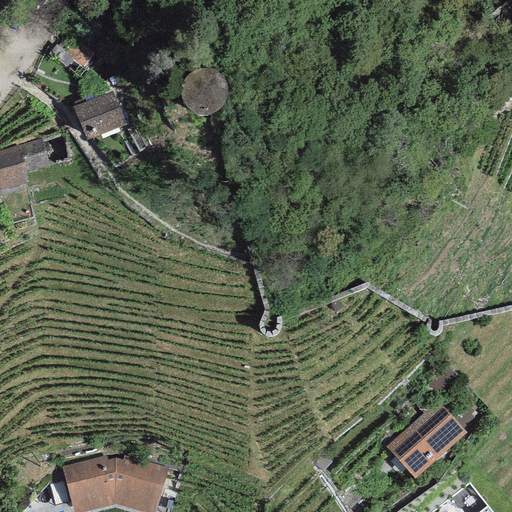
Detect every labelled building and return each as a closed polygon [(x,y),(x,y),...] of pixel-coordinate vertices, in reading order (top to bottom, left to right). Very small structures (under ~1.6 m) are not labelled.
[(203,68),(193,69),(181,82),(182,101),(196,112),(211,111),(215,111),(226,97),(225,79),(211,67),(203,68)] [(111,90),(77,103),(90,136),(124,123),(111,90)] [(20,163),(0,167),(0,196),(27,191),(20,163)] [(438,399),(386,446),(414,477),(466,430),(438,399)] [(115,454),(62,466),(73,511),(77,511),(114,502),(150,511),(154,511),(168,467),(115,454)]
